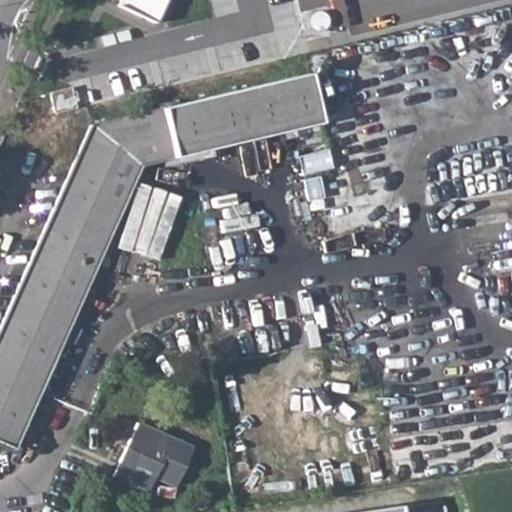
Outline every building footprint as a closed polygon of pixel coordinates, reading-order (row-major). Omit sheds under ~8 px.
[(121,0),(118,7),(133,14),(154,23),(164,0),(121,0)] [(0,441),(11,447),(45,370),(54,351),(84,284),(97,254),(119,207),(138,165),(318,123),(307,75),(90,126),(0,324),(0,441)] [(58,91),(49,93),(53,114),(73,109),(72,101),(75,100),(74,94),(70,95),(69,88),(58,91)] [(325,150),(295,155),(299,175),(329,169),(325,150)] [(301,181),(305,200),(321,197),(317,179),(301,181)] [(134,423),(110,476),(144,490),(151,477),(173,486),(190,448),(134,423)]
